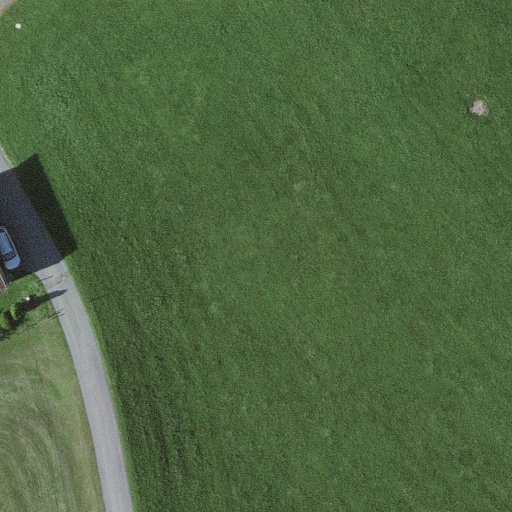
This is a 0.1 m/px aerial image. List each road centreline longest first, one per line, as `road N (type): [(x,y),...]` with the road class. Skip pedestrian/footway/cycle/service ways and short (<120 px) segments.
road 1 (unclassified): [(0,169),(86,334),(120,511)]
road 2 (track): [(3,173),(75,0)]
